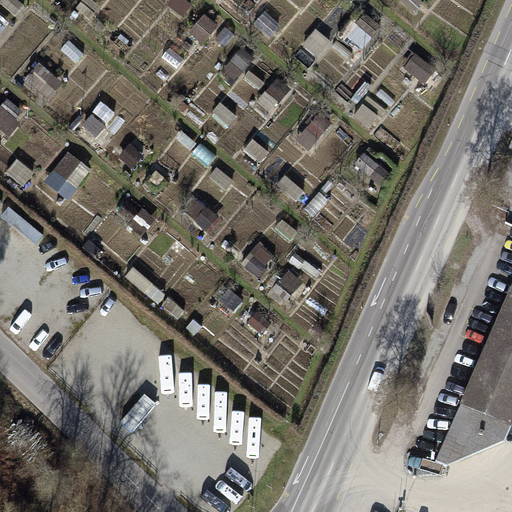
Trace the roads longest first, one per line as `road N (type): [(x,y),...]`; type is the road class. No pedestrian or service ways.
road 1 (primary): [(316,511),(511,55)]
road 2 (unclassified): [(166,511),(0,349)]
road 3 (unknown): [(412,431),(408,468),(426,488),(498,511)]
